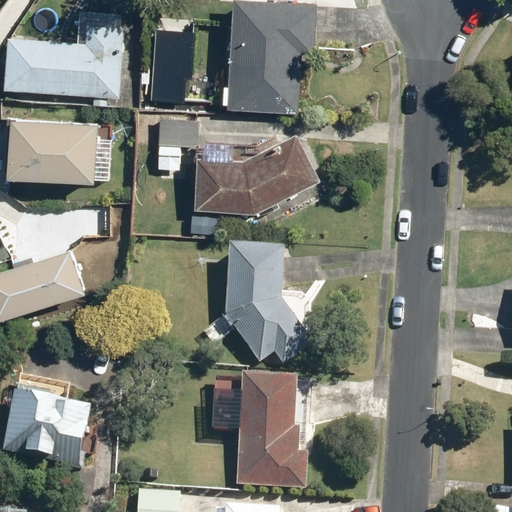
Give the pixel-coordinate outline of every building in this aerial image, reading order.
[(241,0),(238,81),(231,81),(229,104),(307,108),(312,0),(241,0)] [(84,9),(82,40),(14,36),(11,87),(96,93),(96,104),(124,106),(125,95),(129,25),(124,24),(125,12),(84,9)] [(192,70),(158,68),(157,100),(190,102),(192,70)] [(106,115),(20,112),(18,172),(104,175),(106,115)] [(203,119),(164,117),(161,168),(183,169),(184,146),(202,146),(203,119)] [(328,176),(303,129),(252,156),(205,154),(203,208),(263,210),(328,176)] [(80,246),(0,271),(0,308),(3,317),(94,289),(80,246)] [(238,246),(234,316),(264,365),(276,355),(288,366),(310,349),(313,301),(288,300),(290,249),(238,246)] [(318,376),(248,372),(243,482),(313,486),(318,376)] [(64,446),(92,451),(99,404),(19,392),(11,448),(63,456),(64,446)] [(182,511),(184,493),(142,491),(140,511),(182,511)] [(0,511),(30,511),(30,500),(0,499),(0,511)]
